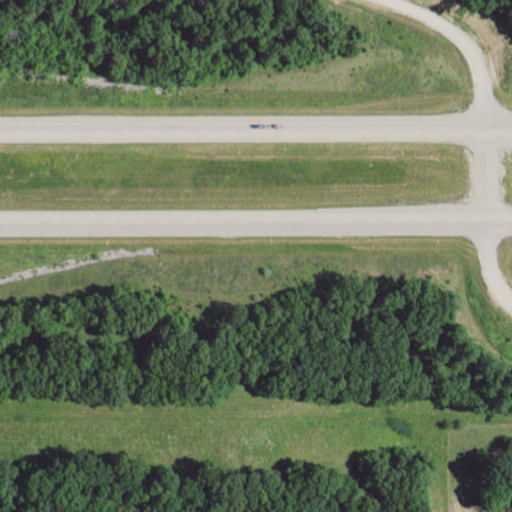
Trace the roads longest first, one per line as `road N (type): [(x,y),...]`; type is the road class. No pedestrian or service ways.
road 1 (trunk): [(0,218),(511,214)]
road 2 (trunk): [(511,123),(0,126)]
road 3 (residential): [(484,215),(479,65),(447,28),(381,0)]
